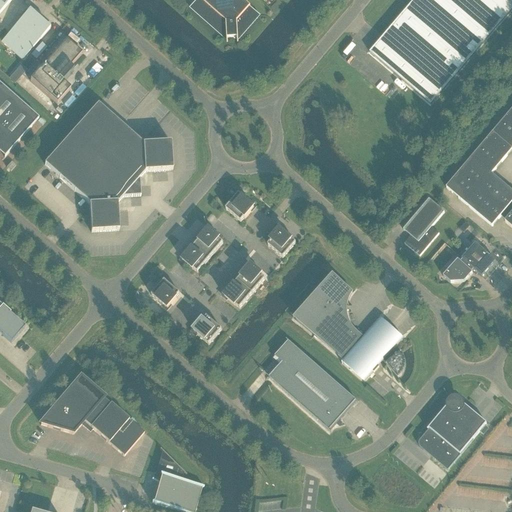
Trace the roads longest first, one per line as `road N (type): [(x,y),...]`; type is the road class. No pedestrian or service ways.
road 1 (unclassified): [(334,463),(273,444),(107,299)]
road 2 (unclassified): [(449,316),(270,158)]
road 3 (unclassified): [(107,299),(223,161)]
road 4 (unclassified): [(221,116),(90,0)]
road 5 (unclassified): [(0,429),(107,299)]
road 6 (unclassified): [(453,361),(384,441),(334,463)]
road 7 (unclassified): [(267,112),(363,0)]
road 8 (unclassified): [(107,299),(0,204)]
road 9 (unclassified): [(120,487),(0,452)]
